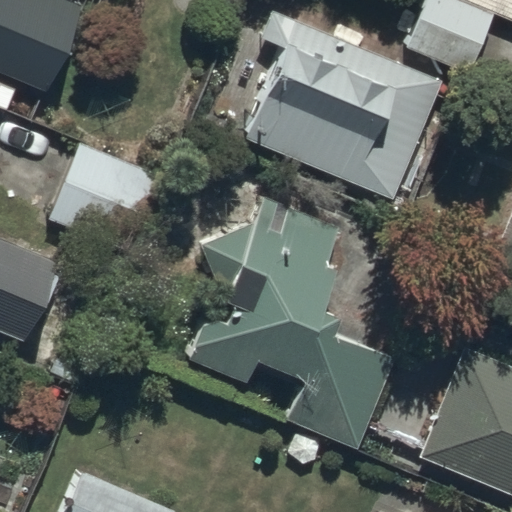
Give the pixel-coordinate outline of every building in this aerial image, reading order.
[(0,0),(0,58),(37,73),(67,0),(0,0)] [(384,182),(433,61),(279,0),(261,0),(253,21),(273,29),(235,122),(384,182)] [(410,0),(398,29),(461,55),(483,0),(410,0)] [(71,125),(40,201),(118,232),(149,156),(71,125)] [(486,228),(511,238),(511,171),(509,170),(486,228)] [(276,400),(349,432),(387,343),(310,311),(319,291),(305,285),(323,243),(315,240),(327,212),(252,179),(183,340),(235,362),(246,335),(295,355),(276,400)] [(0,316),(16,323),(49,243),(0,222),(0,316)] [(410,440),(511,481),(511,351),(456,329),(410,440)] [(48,511),(157,511),(166,492),(72,454),(48,511)] [(465,511),(466,511),(395,482),(382,511),(465,511)]
